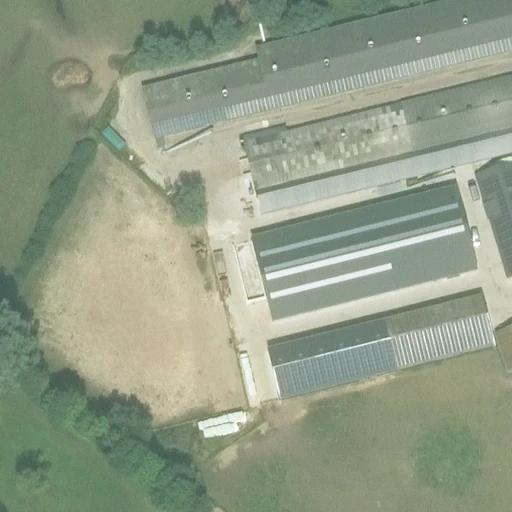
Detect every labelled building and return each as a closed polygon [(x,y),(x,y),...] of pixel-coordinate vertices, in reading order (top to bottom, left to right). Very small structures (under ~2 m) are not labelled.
[(148,92),(160,141),(511,54),(511,0),(459,0),(255,50),(259,65),(148,92)] [(254,193),(511,129),(511,78),(243,144),(254,193)] [(511,167),(475,179),(484,207),(487,206),(492,222),(489,223),(508,283),(511,281),(511,167)] [(457,187),(251,238),(273,323),(479,272),(457,187)] [(385,310),(397,368),(496,349),(484,290),(385,310)]
